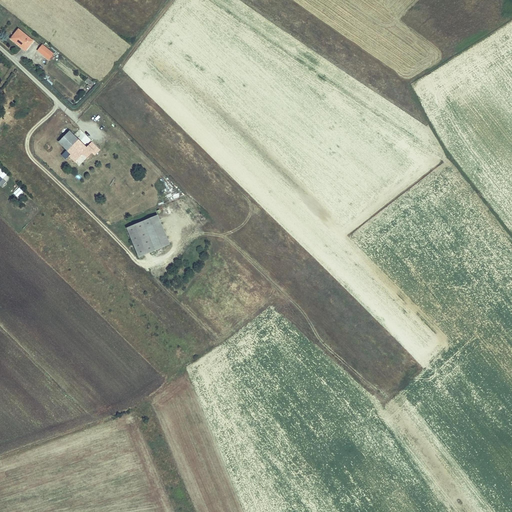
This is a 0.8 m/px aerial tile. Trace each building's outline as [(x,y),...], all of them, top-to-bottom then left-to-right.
[(33,43),(18,32),(10,42),(24,53),(33,43)] [(54,56),(45,49),(41,55),(49,61),(54,56)] [(92,156),(95,158),(97,156),(89,147),(87,149),(71,133),(65,140),(82,157),(86,153),(91,157),(92,156)] [(65,140),(61,144),(78,161),(82,157),(65,140)] [(100,153),(92,145),(89,147),(97,156),(100,153)] [(161,192),(165,190),(160,181),(156,182),(161,192)] [(19,187),(13,193),(17,197),(23,191),(19,187)] [(170,244),(158,216),(127,228),(139,257),(170,244)]
